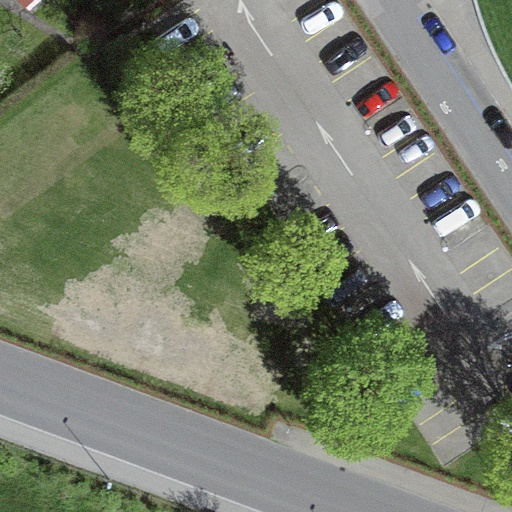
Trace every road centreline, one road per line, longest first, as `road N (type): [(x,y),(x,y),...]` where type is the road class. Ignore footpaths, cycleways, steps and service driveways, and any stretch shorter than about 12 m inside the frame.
road 1 (secondary): [(0,379),(357,511)]
road 2 (residential): [(511,184),(389,0)]
